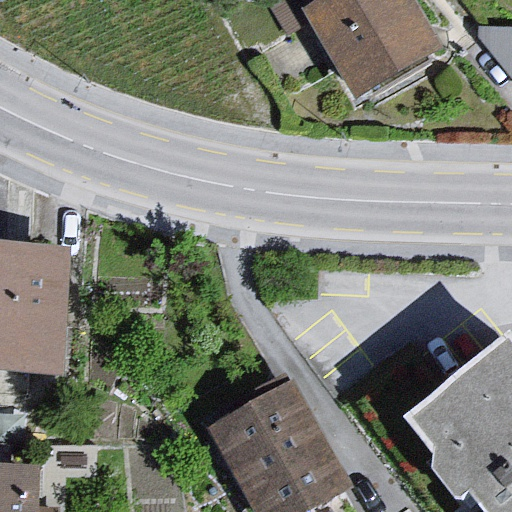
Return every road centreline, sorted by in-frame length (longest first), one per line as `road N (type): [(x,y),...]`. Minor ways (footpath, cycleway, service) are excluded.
road 1 (tertiary): [(511,204),(254,191),(106,153),(0,107)]
road 2 (unknown): [(149,213),(281,346),(371,493)]
